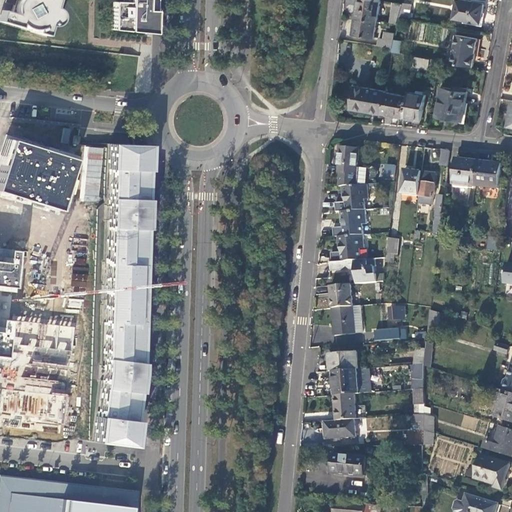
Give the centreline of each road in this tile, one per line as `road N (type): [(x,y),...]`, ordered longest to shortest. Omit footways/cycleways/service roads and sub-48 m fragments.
road 1 (residential): [(318,125),(282,511)]
road 2 (primary): [(177,155),(186,195),(176,511)]
road 3 (primary): [(196,511),(206,197),(215,157)]
road 4 (residential): [(479,141),(318,125)]
road 5 (residential): [(333,0),(318,125)]
road 6 (residential): [(0,454),(122,468)]
road 7 (residential): [(0,93),(122,104)]
